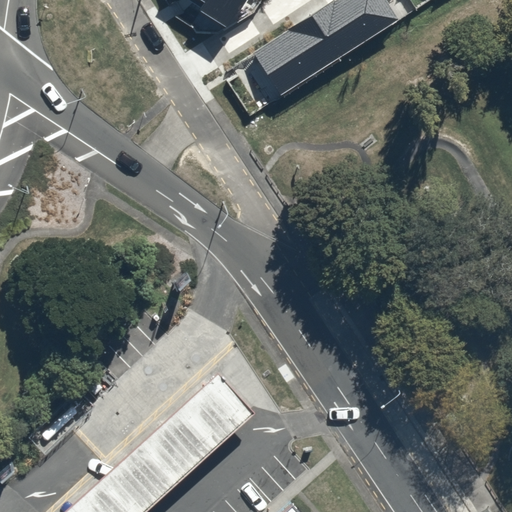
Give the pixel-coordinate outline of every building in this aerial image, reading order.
[(200,12),(225,27),(237,21),(247,0),(201,0),(206,3),(200,12)] [(385,0),(335,0),(314,14),(340,55),(397,18),(385,0)] [(314,14),(254,53),(280,93),(340,55),(314,14)] [(93,400),(136,363),(109,331),(66,368),(93,400)] [(146,511),(253,413),(217,375),(65,511),(146,511)] [(240,511),(226,498),(211,511),(240,511)]
